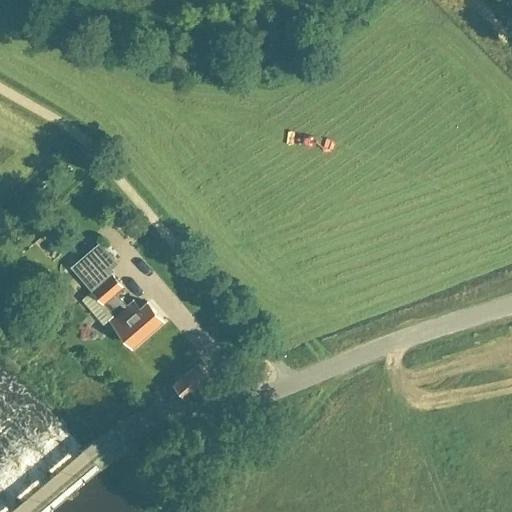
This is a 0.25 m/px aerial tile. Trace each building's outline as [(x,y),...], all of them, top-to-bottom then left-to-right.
[(10,224),(0,214),(0,251),(4,255),(13,246),(1,233),(10,224)] [(93,290),(112,274),(106,267),(113,260),(101,246),(74,269),(93,290)] [(139,258),(132,265),(144,277),(151,271),(139,258)] [(104,306),(105,304),(116,317),(112,320),(119,328),(118,328),(133,345),(162,321),(147,304),(139,310),(133,303),(128,307),(116,293),(122,288),(111,276),(92,292),(104,306)] [(66,306),(54,293),(42,304),(54,316),(66,306)] [(210,377),(199,363),(174,384),(186,398),(210,377)]
